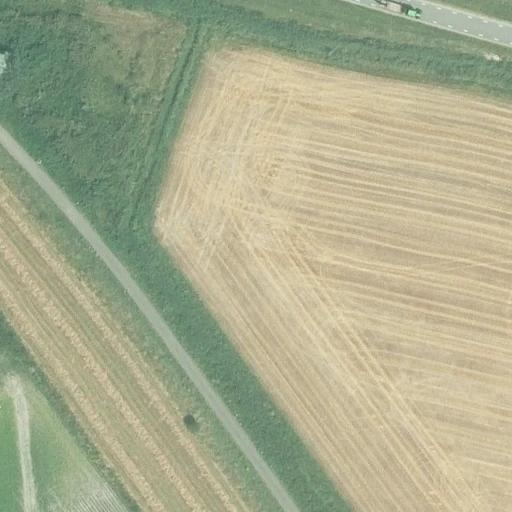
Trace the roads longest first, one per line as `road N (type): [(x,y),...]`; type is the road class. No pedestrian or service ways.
road 1 (unclassified): [(295,511),(115,264),(0,132)]
road 2 (unclassified): [(371,0),(511,40)]
